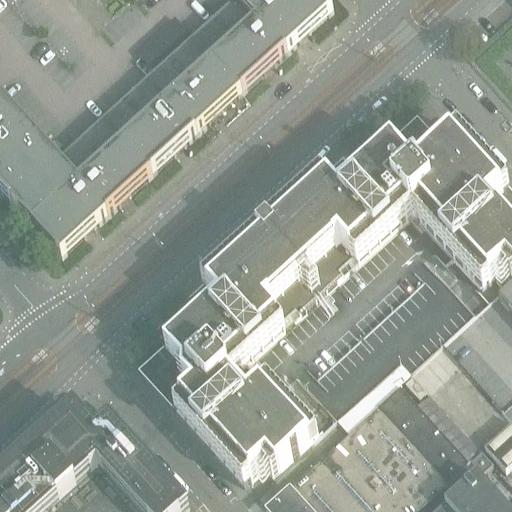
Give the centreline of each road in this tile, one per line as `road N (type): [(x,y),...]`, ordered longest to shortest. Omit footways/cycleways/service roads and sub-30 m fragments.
road 1 (tertiary): [(86,365),(418,48)]
road 2 (tertiary): [(389,17),(54,328)]
road 3 (unclassified): [(86,365),(219,511)]
road 4 (unclassified): [(511,151),(418,48)]
